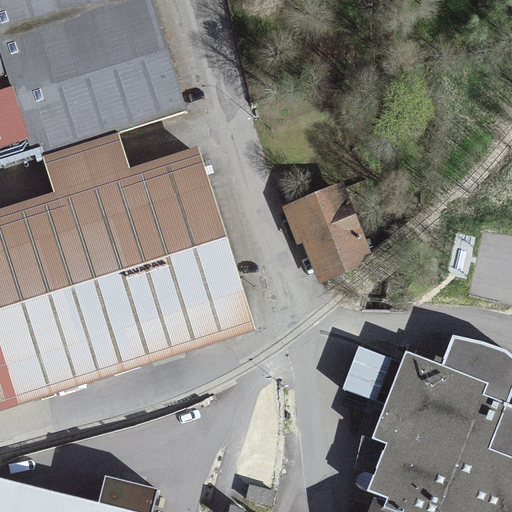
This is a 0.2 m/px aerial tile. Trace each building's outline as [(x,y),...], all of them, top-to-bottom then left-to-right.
[(186,112),(150,0),(0,0),(0,152),(4,168),(34,159),(118,133),(186,112)] [(200,157),(132,178),(118,133),(34,159),(48,204),(0,219),(0,403),(253,324),(200,157)] [(323,278),(365,261),(337,191),(304,204),(299,191),(286,196),(298,231),(304,229),(323,278)] [(343,389),(376,401),(392,360),(359,347),(343,389)] [(511,511),(511,489),(511,490),(511,488),(511,458),(490,450),(506,408),(504,402),(484,395),(489,384),(405,352),(371,440),(385,445),(373,476),(363,473),(359,475),(356,480),(357,485),(360,489),(387,499),(384,508),(377,505),(374,511),(511,511)] [(250,485),(247,499),(271,505),(275,492),(250,485)]
